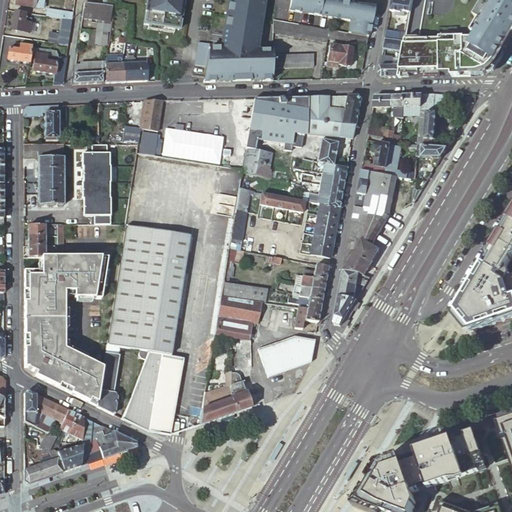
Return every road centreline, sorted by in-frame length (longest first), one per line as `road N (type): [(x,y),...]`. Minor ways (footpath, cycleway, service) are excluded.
road 1 (residential): [(13,98),(366,87)]
road 2 (residential): [(366,87),(324,329),(373,360)]
road 3 (secondary): [(507,92),(380,313),(373,360)]
road 4 (residential): [(13,377),(13,98)]
road 5 (secondary): [(373,360),(407,327),(511,140)]
road 6 (residential): [(172,499),(172,454),(13,377)]
road 7 (secondary): [(373,360),(336,389),(264,511)]
road 8 (secondary): [(296,511),(363,401),(373,360)]
road 9 (secondary): [(373,360),(392,382),(428,398),(454,402),(511,384)]
road 10 (secondary): [(511,350),(456,369),(406,352),(373,360)]
road 11 (residential): [(366,87),(507,92)]
road 12 (residential): [(15,511),(13,377)]
